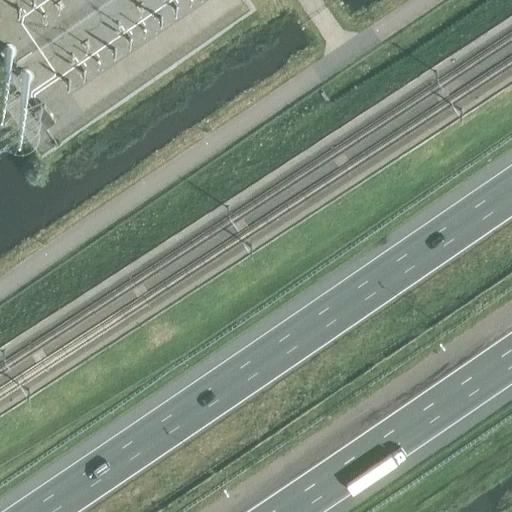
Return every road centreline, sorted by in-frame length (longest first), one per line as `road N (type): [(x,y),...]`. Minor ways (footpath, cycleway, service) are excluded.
road 1 (motorway): [(511,182),(29,511)]
road 2 (unclassified): [(427,0),(0,289)]
road 3 (motorway): [(281,511),(511,358)]
